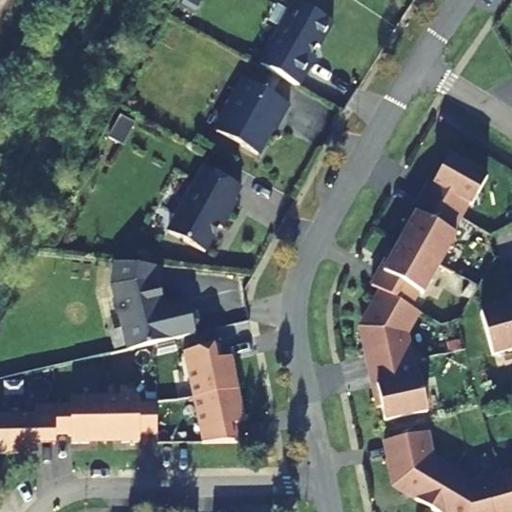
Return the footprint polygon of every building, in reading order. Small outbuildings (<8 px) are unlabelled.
[(295,3),(260,66),(298,88),(314,59),(311,57),(316,48),(318,49),(332,23),(295,3)] [(289,106),(245,81),(240,90),(237,88),(227,107),(228,112),(217,132),(240,145),(241,147),(257,156),(277,121),(279,123),(289,106)] [(487,180),(449,158),(442,169),(439,167),(403,231),(406,234),(394,255),(391,252),(371,287),(380,292),(371,308),(375,310),(361,334),(377,409),(381,408),(384,422),(427,413),(420,378),(416,378),(407,335),(419,314),(410,309),(419,293),(422,295),(455,236),(452,234),(468,205),(472,206),(487,180)] [(236,203),(234,201),(241,188),(204,168),(167,233),(204,253),(219,228),(221,229),(236,203)] [(159,283),(160,268),(116,263),(113,286),(128,351),(196,335),(194,329),(199,322),(196,313),(190,309),(188,302),(164,308),(159,283)] [(511,301),(493,307),(494,311),(481,314),(492,357),(511,351),(511,301)] [(202,444),(240,444),(236,426),(246,424),(242,407),(237,408),(234,392),(231,377),(235,375),(232,358),(222,360),(219,345),(183,353),(202,444)] [(242,407),(239,391),(234,392),(237,408),(242,407)] [(139,435),(157,435),(157,404),(139,404),(138,397),(71,398),(71,405),(34,406),(34,416),(0,416),(0,454),(36,454),(36,445),(36,437),(55,437),(71,436),(72,445),(89,444),(89,440),(105,439),(122,439),(122,444),(139,444),(139,435)] [(511,511),(511,473),(474,485),(433,460),(427,434),(384,442),(392,482),(418,497),(415,501),(433,511),(511,511)] [(55,445),(55,437),(36,437),(36,445),(55,445)]
